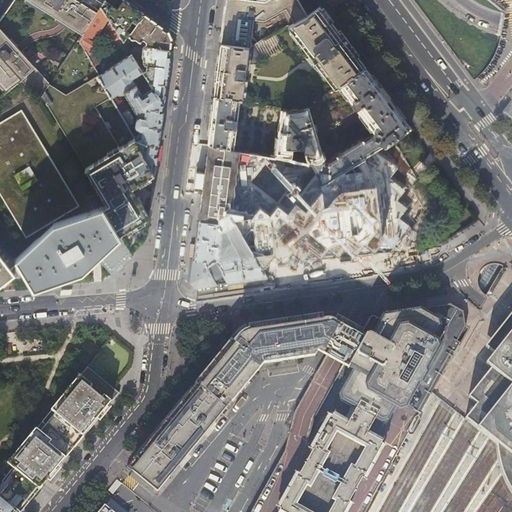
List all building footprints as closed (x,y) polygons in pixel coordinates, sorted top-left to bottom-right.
[(15,0),(0,22),(0,29),(50,85),(79,40),(100,7),(103,3),(99,0),(15,0)] [(125,0),(104,0),(103,3),(100,7),(123,42),(144,13),(128,1),(125,0)] [(250,37),(255,20),(265,20),(281,10),(289,24),(307,13),(304,8),(305,8),(300,0),(264,0),(265,0),(263,0),(226,0),(224,19),(221,42),(221,43),(249,46),(250,46),(258,42),(257,41),(250,37)] [(289,24),(287,25),(333,86),(338,83),(366,67),(357,55),(341,34),(329,18),(320,6),(307,13),(289,24)] [(123,42),(100,7),(79,40),(94,67),(100,64),(93,52),(91,53),(89,51),(102,30),(105,33),(116,49),(125,44),(123,42)] [(155,21),(144,13),(123,42),(125,44),(127,47),(133,39),(133,40),(136,38),(141,42),(143,39),(147,41),(146,45),(159,46),(159,47),(170,48),(171,42),(171,38),(168,30),(155,21)] [(50,85),(0,29),(0,55),(23,81),(40,101),(43,97),(50,85)] [(249,46),(221,43),(220,48),(218,67),(215,88),(215,95),(240,99),(242,100),(247,64),(249,46)] [(168,69),(170,48),(159,47),(159,46),(146,45),(146,46),(143,47),(143,48),(136,47),(130,51),(132,55),(134,58),(142,59),(142,57),(144,59),(143,62),(145,65),(147,65),(146,69),(143,72),(152,85),(153,87),(163,102),(168,69)] [(23,81),(0,55),(0,80),(10,91),(23,81)] [(143,72),(134,58),(132,55),(99,76),(111,98),(115,95),(118,93),(136,82),(133,78),(140,73),(142,75),(140,76),(148,88),(152,85),(143,72)] [(366,67),(338,83),(374,132),(373,135),(371,152),(411,127),(402,114),(375,78),(366,67)] [(66,95),(50,85),(43,97),(107,204),(103,206),(131,253),(147,238),(148,228),(149,217),(132,187),(155,174),(155,173),(134,137),(128,126),(111,98),(99,76),(66,95)] [(143,94),(136,82),(118,93),(119,94),(123,94),(124,93),(133,107),(132,108),(138,117),(137,118),(136,119),(136,120),(135,121),(136,121),(136,125),(133,127),(135,130),(137,129),(138,129),(139,129),(139,130),(139,135),(134,137),(155,173),(160,128),(163,102),(153,87),(143,94)] [(118,100),(115,95),(111,98),(128,126),(133,123),(133,118),(122,100),(118,100)] [(240,99),(215,95),(213,104),(210,135),(208,144),(234,149),(240,99)] [(364,157),(371,152),(373,135),(364,141),(363,139),(336,155),(337,157),(328,162),(325,162),(323,159),(324,158),(309,106),(293,110),(281,107),(275,157),(311,164),(322,183),(364,157)] [(49,227),(60,220),(58,216),(77,205),(22,113),(0,126),(0,189),(27,235),(47,223),(49,227)] [(275,157),(234,149),(208,144),(207,155),(201,205),(199,220),(219,222),(219,217),(229,211),(244,237),(261,265),(262,265),(351,257),(350,249),(376,246),(381,251),(384,247),(387,250),(390,246),(394,249),(402,238),(400,236),(403,233),(401,221),(391,212),(379,214),(378,202),(376,184),(380,182),(364,157),(322,183),(311,164),(275,157)] [(103,205),(60,220),(49,227),(17,256),(35,284),(76,269),(99,257),(112,272),(131,253),(103,206),(103,205)] [(219,222),(199,220),(196,241),(194,259),(204,260),(208,265),(216,260),(219,260),(219,258),(222,232),(233,226),(241,239),(244,237),(229,211),(219,217),(219,222)] [(244,237),(241,239),(247,250),(248,254),(219,258),(219,260),(216,260),(228,283),(243,280),(267,276),(261,265),(244,237)] [(0,284),(12,275),(13,276),(21,278),(21,276),(15,266),(0,244),(0,284)] [(204,260),(194,259),(193,267),(191,282),(196,287),(208,286),(228,283),(216,260),(208,265),(204,260)] [(457,347),(460,342),(458,341),(466,326),(463,311),(456,307),(450,304),(445,305),(441,305),(383,315),(378,323),(369,318),(363,330),(344,364),(354,370),(341,394),(343,400),(354,406),(346,420),(338,416),(318,451),(286,511),(344,511),(382,440),(370,433),(379,417),(386,421),(397,400),(421,414),(457,347)] [(305,357),(324,322),(324,319),(323,315),(316,316),(303,317),(285,320),(276,321),(276,324),(267,325),(249,328),(240,332),(232,341),(233,342),(216,363),(214,362),(196,384),(226,409),(263,364),(304,358),(305,357)] [(344,364),(363,330),(354,325),(341,318),(337,316),(335,320),(334,320),(332,319),(330,319),(329,319),(327,319),(325,319),(324,319),(324,322),(305,357),(304,358),(314,357),(318,350),(323,353),(335,359),(344,364)] [(511,332),(495,353),(486,365),(492,369),(469,398),(477,405),(466,419),(497,444),(498,454),(499,461),(503,475),(507,484),(511,492),(511,332)] [(93,426),(119,393),(114,389),(88,367),(80,376),(83,379),(45,425),(46,426),(72,447),(90,424),(93,426)] [(45,425),(83,379),(80,376),(42,422),(45,425)] [(196,445),(226,409),(196,384),(195,383),(167,418),(196,445)] [(158,492),(196,445),(167,418),(154,433),(145,445),(138,453),(127,467),(158,492)] [(72,447),(46,426),(41,432),(54,443),(52,446),(64,456),(60,461),(62,463),(71,452),(74,449),(72,447)] [(34,441),(41,432),(39,431),(33,439),(34,441)] [(60,461),(64,456),(52,446),(54,443),(41,432),(34,441),(33,439),(28,445),(23,451),(21,448),(8,464),(14,468),(38,488),(40,490),(62,463),(60,461)] [(38,488),(14,468),(2,482),(4,483),(24,500),(26,502),(38,488)] [(24,500),(4,483),(0,487),(0,496),(12,506),(13,506),(17,509),(24,500)] [(0,511),(20,511),(17,509),(13,506),(12,506),(0,496),(0,511)]
